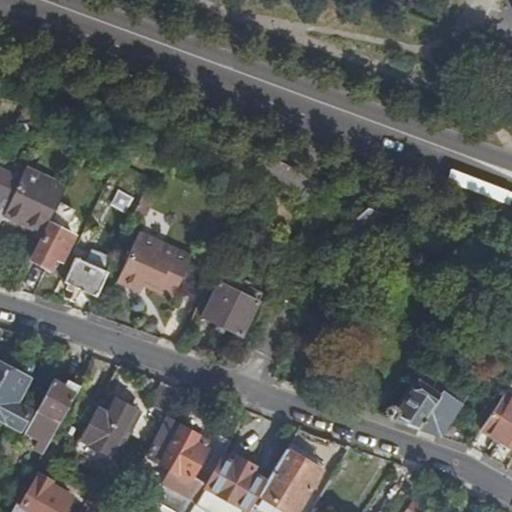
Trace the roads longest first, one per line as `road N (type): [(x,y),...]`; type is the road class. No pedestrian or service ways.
road 1 (residential): [(0,306),(421,449),(511,493)]
road 2 (secondary): [(449,151),(39,0)]
